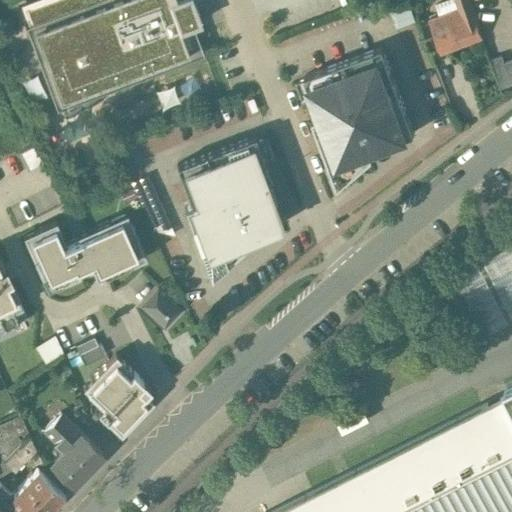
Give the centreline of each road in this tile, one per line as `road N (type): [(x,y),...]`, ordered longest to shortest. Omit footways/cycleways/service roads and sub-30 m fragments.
road 1 (unknown): [(264,73),(332,28),(370,15),(390,22),(411,59),(426,112),(419,138),(231,279),(208,285),(194,273),(154,171),(161,147),(278,109)]
road 2 (tertiary): [(108,511),(342,280)]
road 3 (residential): [(237,0),(342,280)]
road 4 (tertiary): [(342,280),(511,139)]
